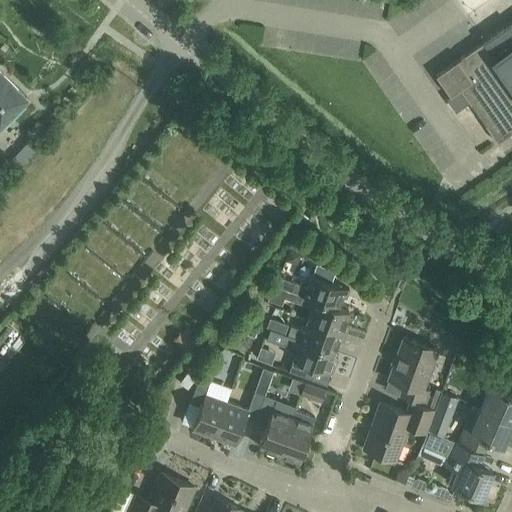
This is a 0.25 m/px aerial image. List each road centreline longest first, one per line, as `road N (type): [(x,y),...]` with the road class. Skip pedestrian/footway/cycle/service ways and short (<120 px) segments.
road 1 (unclassified): [(511,278),(383,206),(134,0)]
road 2 (residential): [(346,277),(393,306),(327,475)]
road 3 (residential): [(327,475),(316,499),(147,430)]
